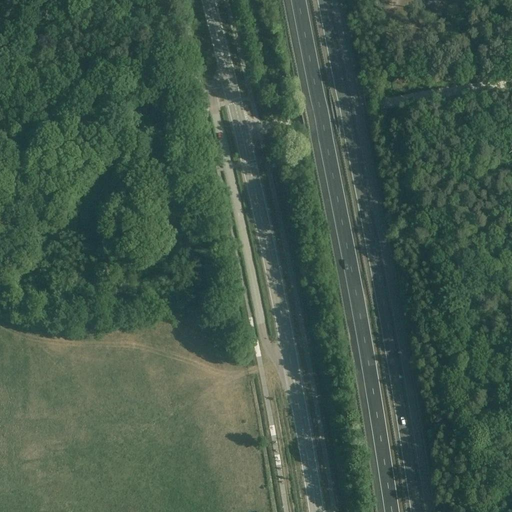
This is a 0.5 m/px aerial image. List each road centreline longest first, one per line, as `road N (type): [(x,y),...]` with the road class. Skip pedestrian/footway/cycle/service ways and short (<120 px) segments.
road 1 (motorway): [(297,0),(391,511)]
road 2 (motorway): [(417,511),(324,0)]
road 3 (unclassified): [(211,88),(269,351),(292,372)]
road 4 (unclassified): [(240,132),(511,83)]
road 5 (primary): [(292,372),(240,132)]
road 6 (primary): [(315,511),(292,372)]
